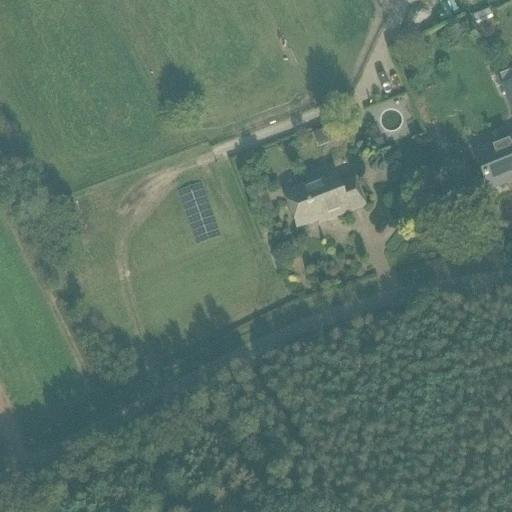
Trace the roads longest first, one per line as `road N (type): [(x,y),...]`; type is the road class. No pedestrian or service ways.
road 1 (unclassified): [(0,496),(240,367),(366,310),(511,282)]
road 2 (track): [(240,367),(330,511)]
